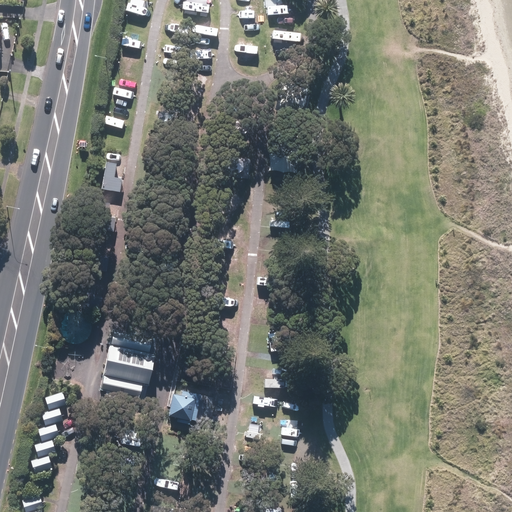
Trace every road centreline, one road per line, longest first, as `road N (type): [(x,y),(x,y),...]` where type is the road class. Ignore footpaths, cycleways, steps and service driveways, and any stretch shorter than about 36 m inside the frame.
road 1 (primary): [(30,243),(80,0)]
road 2 (primary): [(30,243),(0,385)]
